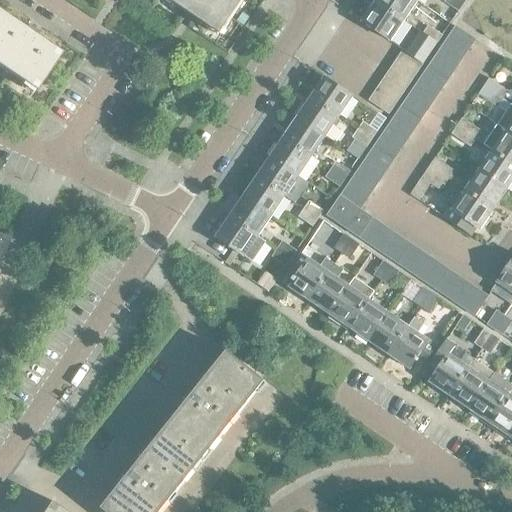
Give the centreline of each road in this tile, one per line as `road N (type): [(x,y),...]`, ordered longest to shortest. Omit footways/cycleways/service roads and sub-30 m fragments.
road 1 (residential): [(0,464),(166,215)]
road 2 (residential): [(166,215),(314,0)]
road 3 (residential): [(511,498),(404,471),(354,474),(281,511)]
road 4 (residential): [(48,0),(115,46),(121,67),(61,158)]
